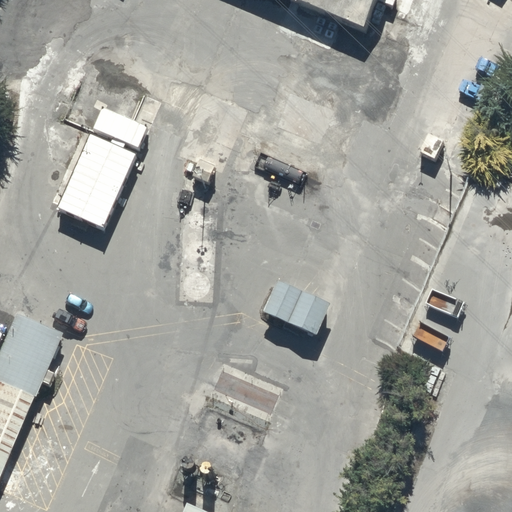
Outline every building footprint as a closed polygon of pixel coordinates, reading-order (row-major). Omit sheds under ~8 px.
[(277,0),(367,36),(379,0),(277,0)] [(445,242),(425,234),(395,305),(415,314),(445,242)] [(330,312),(278,288),(264,319),(315,343),(330,312)] [(0,481),(62,340),(18,322),(0,363),(0,481)] [(213,405),(265,428),(275,406),(223,383),(213,405)]
